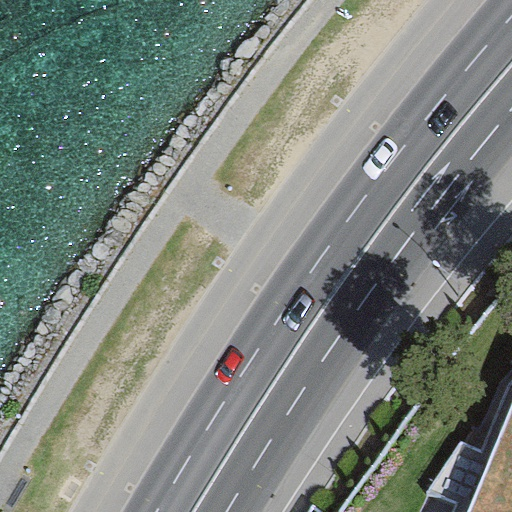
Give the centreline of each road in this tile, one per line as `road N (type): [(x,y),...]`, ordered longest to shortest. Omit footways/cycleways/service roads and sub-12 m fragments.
road 1 (primary): [(511,15),(365,196),(155,511)]
road 2 (primary): [(234,511),(420,234),(511,119)]
